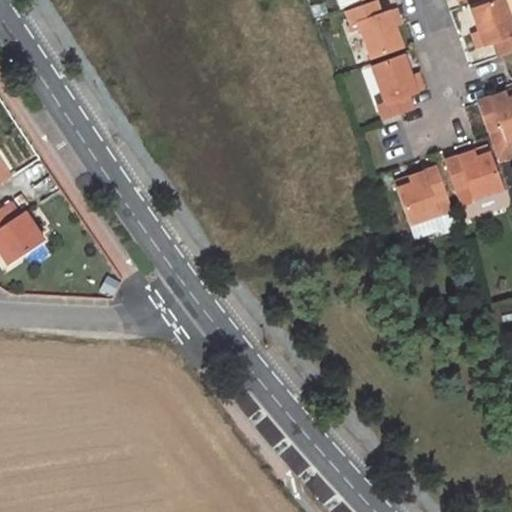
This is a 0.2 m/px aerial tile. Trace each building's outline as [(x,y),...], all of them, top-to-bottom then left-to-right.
[(511,17),(505,0),(499,0),(473,10),(481,31),(486,46),(495,43),(500,57),(511,52),(511,17)] [(358,24),(370,57),(400,47),(392,23),(388,9),(378,13),(374,2),(345,12),(351,26),(358,24)] [(400,21),(395,7),(388,9),(392,23),(400,21)] [(486,46),(481,31),(473,33),(479,49),(486,46)] [(415,93),(402,56),(372,67),(383,101),(376,104),(381,119),(411,108),(407,96),(415,93)] [(504,139),(511,136),(511,95),(507,98),(505,92),(489,98),(476,102),(487,131),(499,126),(504,139)] [(496,155),(511,149),(511,136),(504,139),(499,126),(487,131),(489,135),(496,155)] [(445,163),(460,206),(502,192),(488,155),(474,160),(472,153),(445,163)] [(0,182),(11,175),(0,160),(0,182)] [(397,190),(409,225),(453,209),(437,167),(408,176),(412,185),(397,190)] [(412,185),(408,176),(394,181),(397,190),(412,185)] [(47,244),(26,215),(23,217),(11,201),(0,208),(0,252),(12,269),(47,244)]
